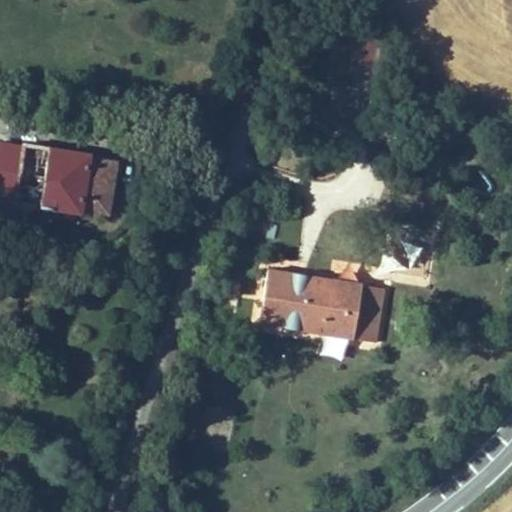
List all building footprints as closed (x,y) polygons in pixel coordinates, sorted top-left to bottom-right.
[(381,63),(382,39),(364,39),(363,62),(381,63)] [(117,151),(17,135),(16,142),(0,139),(0,195),(8,197),(7,202),(77,214),(79,200),(109,205),(117,151)] [(349,204),(353,191),(326,183),(322,196),(349,204)] [(322,327),(332,273),(266,262),(256,315),(322,327)] [(357,278),(332,273),(322,327),(348,332),(357,278)] [(381,282),(357,278),(348,332),(372,336),(381,282)]
